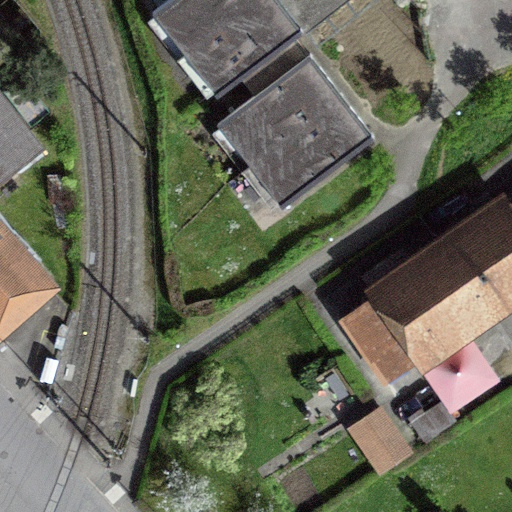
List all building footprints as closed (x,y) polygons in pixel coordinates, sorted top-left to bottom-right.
[(294,34),(301,29),(279,0),(168,0),(159,8),(222,89),(242,74),(257,93),(223,120),(287,201),(373,134),(294,34)] [(337,0),(279,0),(301,29),(337,0)] [(0,183),(41,151),(0,99),(0,183)] [(511,290),(511,201),(344,317),(386,378),(511,290)] [(2,233),(0,234),(0,328),(48,286),(2,233)] [(377,414),(354,429),(378,464),(401,449),(377,414)]
